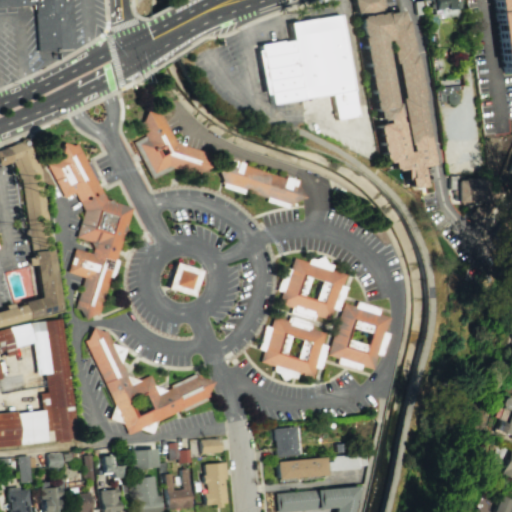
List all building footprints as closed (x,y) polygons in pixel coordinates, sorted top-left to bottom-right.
[(35,53),(32,6),(0,7),(0,0),(70,0),(73,50),(35,53)] [(347,0),(350,14),(378,8),(376,0),(347,0)] [(452,0),(429,0),(433,21),(456,17),(452,0)] [(511,0),(488,0),(496,64),(498,63),(500,75),(511,73),(511,0)] [(353,18),(370,111),(372,110),(373,122),(382,121),(383,127),(387,126),(389,134),(400,142),(404,138),(400,113),(395,114),(394,106),(390,106),(379,43),(388,42),(410,162),(427,159),(402,10),(353,18)] [(335,16),(287,24),(290,40),(300,99),(326,95),(330,120),(352,117),(335,16)] [(290,40),(254,46),(255,51),(251,52),(259,98),(263,97),(265,105),(300,99),(290,40)] [(436,103),(456,102),(455,86),(436,86),(436,103)] [(142,110),(153,114),(157,112),(161,121),(173,142),(198,151),(206,166),(192,174),(170,167),(148,179),(129,141),(141,135),(135,122),(139,120),(142,110)] [(0,148),(17,141),(18,139),(22,138),(24,139),(25,141),(25,143),(38,169),(56,308),(0,324),(0,308),(1,308),(0,304),(8,302),(9,306),(19,303),(19,301),(31,298),(36,296),(31,264),(26,265),(25,265),(24,257),(27,257),(27,254),(29,254),(17,178),(10,161),(3,163),(0,164),(0,148)] [(60,142),(70,145),(74,142),(83,161),(86,159),(96,178),(92,180),(101,198),(81,208),(72,190),(62,195),(56,184),(46,163),(55,159),(53,154),(57,151),(60,142)] [(300,196),(293,182),(294,179),(280,175),(280,177),(239,164),(240,162),(227,158),(227,160),(225,160),(224,162),(212,168),(220,182),(218,186),(240,194),(241,190),(264,197),(262,201),(285,208),(286,204),(300,196)] [(451,184),(484,184),(484,207),(451,208),(451,184)] [(129,207),(123,226),(124,229),(121,230),(112,260),(88,252),(90,247),(87,241),(72,236),(81,208),(101,198),(105,199),(108,198),(110,201),(129,207)] [(94,315),(91,314),(81,319),(75,309),(71,307),(77,289),(80,277),(63,271),(71,247),(88,252),(112,260),(94,315)] [(343,274),(329,269),(331,264),(324,262),(320,255),(313,259),(307,257),(305,261),(291,257),(287,268),(282,266),(275,289),(280,291),(277,302),(291,307),(289,313),(313,320),(315,315),(329,319),(333,308),(338,310),(345,287),(340,285),(343,274)] [(171,261),(197,270),(189,296),(163,288),(171,261)] [(387,316),(376,313),(378,308),(355,300),(353,305),(342,302),(326,354),(337,358),(335,363),(358,370),(359,365),(371,369),(375,354),(380,355),(386,333),(383,331),(387,316)] [(272,316),(287,321),(289,315),(311,322),(309,328),(324,333),(321,343),(327,345),(319,369),(313,367),(310,378),(296,373),(294,379),(288,377),(280,381),(276,373),(270,371),(272,365),(258,361),(261,350),(256,348),(263,325),(269,327),(272,316)] [(74,436),(61,320),(34,323),(47,439),(74,436)] [(123,374),(118,362),(123,348),(109,342),(103,329),(100,331),(88,327),(84,339),(81,340),(89,356),(111,404),(123,374)] [(0,330),(5,329),(10,346),(0,348),(0,330)] [(195,374),(192,375),(191,373),(166,385),(167,387),(163,388),(153,420),(178,410),(178,411),(203,400),(203,398),(206,397),(204,393),(209,381),(197,376),(195,374)] [(163,388),(151,384),(146,374),(136,379),(123,374),(111,404),(106,417),(120,423),(125,434),(137,428),(149,432),(153,420),(163,388)] [(511,400),(501,397),(498,407),(510,410),(506,422),(497,420),(493,433),(511,438),(511,400)] [(44,442),(41,411),(14,414),(17,444),(44,442)] [(0,413),(13,412),(16,444),(0,445),(0,413)] [(268,428),(270,440),(271,440),(271,447),(270,447),(271,456),(295,454),(292,426),(268,428)] [(195,439),(196,452),(217,451),(216,437),(195,439)] [(174,442),(164,443),(165,459),(175,458),(175,449),(174,442)] [(331,443),(338,442),(339,451),(332,452),(331,443)] [(151,448),(126,450),(128,468),(153,466),(151,448)] [(186,448),(175,449),(175,458),(176,463),(187,462),(186,448)] [(511,449),(508,448),(500,474),(511,477),(511,449)] [(58,451),(59,466),(45,467),(43,453),(58,451)] [(323,461),(324,470),(355,468),(355,465),(363,464),(362,452),(328,455),(328,460),(323,461)] [(25,454),(28,481),(17,482),(14,456),(25,454)] [(89,454),(80,455),(82,480),(91,479),(89,454)] [(99,456),(100,473),(110,472),(110,478),(123,477),(122,464),(110,465),(110,462),(107,462),(107,455),(99,456)] [(271,461),(273,478),(276,478),(276,480),(319,477),(319,474),(322,474),(320,456),(271,461)] [(200,463),(201,474),(199,474),(199,482),(201,482),(202,492),(199,492),(200,505),(211,504),(211,507),(218,506),(218,503),(222,502),(220,478),(222,478),(221,461),(200,463)] [(167,473),(160,473),(163,508),(187,506),(184,468),(177,469),(179,488),(169,489),(167,473)] [(151,475),(153,495),(156,495),(158,511),(133,511),(131,491),(132,490),(131,478),(151,475)] [(36,481),(38,511),(57,511),(55,486),(52,486),(51,480),(36,481)] [(271,492),(273,511),(331,507),(329,511),(348,511),(355,485),(271,492)] [(4,487),(4,491),(3,491),(5,511),(27,511),(27,501),(25,501),(24,488),(16,489),(16,486),(4,487)] [(85,492),(87,511),(67,511),(65,494),(66,494),(66,488),(74,487),(74,493),(85,492)] [(96,490),(97,511),(111,511),(117,511),(116,500),(114,500),(114,495),(116,495),(115,488),(96,490)] [(511,511),(511,507),(509,506),(511,500),(498,495),(491,511),(511,511)]
